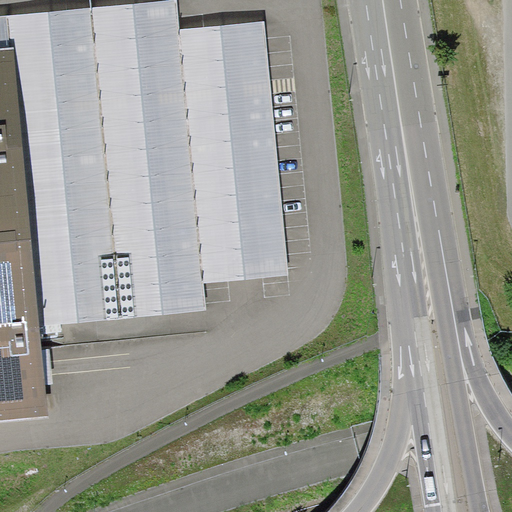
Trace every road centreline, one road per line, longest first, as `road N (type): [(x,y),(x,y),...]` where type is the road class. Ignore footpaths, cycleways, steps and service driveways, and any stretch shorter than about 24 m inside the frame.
road 1 (unclassified): [(181,511),(414,438),(511,418)]
road 2 (secondary): [(426,247),(389,0)]
road 3 (motorway): [(511,426),(466,359),(426,247)]
road 4 (motorway): [(441,344),(376,485),(354,511)]
road 5 (secondary): [(466,511),(441,344)]
